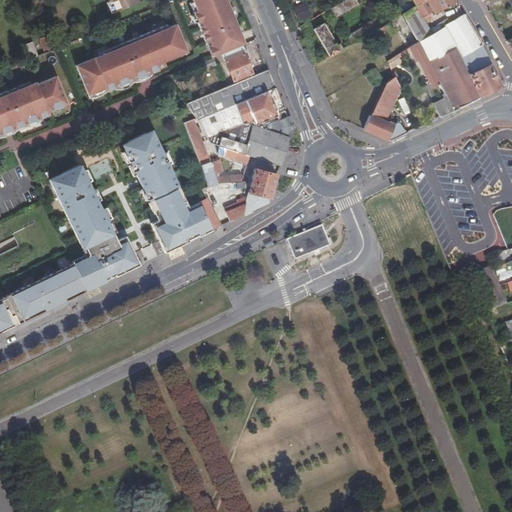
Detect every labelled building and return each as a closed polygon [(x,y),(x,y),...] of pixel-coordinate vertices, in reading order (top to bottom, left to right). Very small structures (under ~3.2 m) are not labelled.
[(109,0),(114,10),(136,0),(109,0)] [(187,0),(191,10),(189,11),(208,57),(210,56),(242,42),(239,35),(224,0),(187,0)] [(357,3),(354,0),(340,0),(329,7),(334,16),(357,3)] [(451,8),(456,4),(453,0),(421,0),(414,4),(400,12),(417,41),(432,31),(431,30),(429,31),(421,17),(432,10),(433,12),(448,3),(451,8)] [(298,20),(311,15),(305,1),(293,6),(298,20)] [(400,12),(388,20),(404,48),(407,47),(417,41),(400,12)] [(480,44),(462,14),(458,16),(449,22),(434,30),(432,31),(417,41),(426,59),(435,54),(436,55),(453,47),(458,57),(480,44)] [(345,35),(349,43),(369,31),(379,25),(375,17),(345,35)] [(432,27),(434,30),(449,22),(447,19),(432,27)] [(312,28),(327,55),(340,48),(337,43),(334,44),(326,30),(327,27),(325,23),(323,23),(322,22),(312,28)] [(379,25),(369,31),(375,40),(379,37),(381,40),(386,37),(385,35),(385,34),(389,31),(384,22),(379,25)] [(112,51),(75,66),(88,96),(105,89),(106,92),(158,71),(157,67),(167,63),(170,56),(178,53),(169,30),(162,33),(160,29),(111,48),(112,51)] [(29,54),(36,53),(32,41),(26,43),(29,54)] [(437,82),(431,70),(426,59),(417,41),(407,47),(414,59),(416,58),(430,86),(437,82)] [(458,57),(478,95),(498,86),(488,65),(491,63),(480,44),(458,57)] [(478,95),(458,57),(453,47),(436,55),(435,54),(426,59),(431,70),(434,69),(445,91),(443,92),(451,109),(478,96),(478,95)] [(242,52),(223,60),(231,80),(249,72),(242,52)] [(170,56),(167,63),(180,58),(178,53),(170,56)] [(211,56),(200,61),(203,67),(213,63),(211,56)] [(266,68),(184,102),(193,116),(208,142),(276,164),(278,164),(290,125),(286,115),(276,119),(279,126),(277,133),(264,128),(265,123),(263,119),(274,114),(272,110),(281,105),(266,68)] [(0,133),(48,115),(47,112),(54,110),(53,107),(66,102),(55,76),(35,84),(35,82),(15,90),(14,87),(0,92),(0,133)] [(383,82),(368,113),(381,120),(398,84),(393,76),(383,82)] [(434,101),(440,114),(449,110),(443,97),(434,101)] [(54,110),(55,112),(68,107),(66,102),(53,107),(54,110)] [(387,139),(404,131),(397,122),(394,121),(390,124),(381,120),(368,113),(361,128),(387,139)] [(181,121),(206,185),(215,181),(190,117),(181,121)] [(167,249),(209,229),(197,201),(187,206),(171,174),(171,173),(153,135),(146,138),(144,132),(126,141),(128,146),(122,149),(122,150),(128,161),(129,163),(134,174),(141,188),(142,188),(146,198),(147,200),(149,199),(149,201),(155,211),(158,218),(149,222),(163,251),(167,249)] [(122,150),(119,152),(125,163),(128,161),(122,150)] [(107,161),(90,165),(93,177),(110,173),(107,161)] [(129,163),(126,165),(131,176),(134,174),(129,163)] [(70,261),(84,289),(137,264),(123,235),(114,239),(111,232),(106,221),(107,220),(106,219),(101,208),(100,207),(99,208),(96,200),(86,181),(81,170),(78,164),(47,179),(68,224),(71,222),(77,235),(74,236),(83,254),(70,261)] [(253,167),(245,197),(241,214),(266,202),(274,172),(253,167)] [(81,170),(86,181),(89,180),(84,169),(81,170)] [(206,185),(200,187),(205,196),(209,195),(206,185)] [(90,190),(96,200),(99,199),(93,188),(90,190)] [(141,188),(138,189),(144,200),(146,198),(142,188),(141,188)] [(218,225),(205,196),(197,200),(209,229),(218,225)] [(223,211),(228,220),(241,214),(245,197),(225,207),(223,211)] [(149,201),(146,202),(152,213),(155,211),(149,201)] [(101,208),(106,219),(109,217),(104,206),(101,208)] [(106,221),(111,232),(114,231),(109,220),(106,221)] [(71,222),(68,224),(74,236),(77,235),(71,222)] [(321,222),(286,236),(285,237),(294,258),(330,243),(326,234),(321,222)] [(0,329),(83,290),(69,261),(0,295),(0,329)] [(502,302),(487,264),(468,272),(469,273),(483,309),(484,310),(502,302)] [(511,280),(498,286),(501,294),(511,290),(511,280)] [(494,307),(484,310),(486,316),(495,314),(494,307)] [(503,331),(499,323),(490,326),(494,335),(503,331)]
